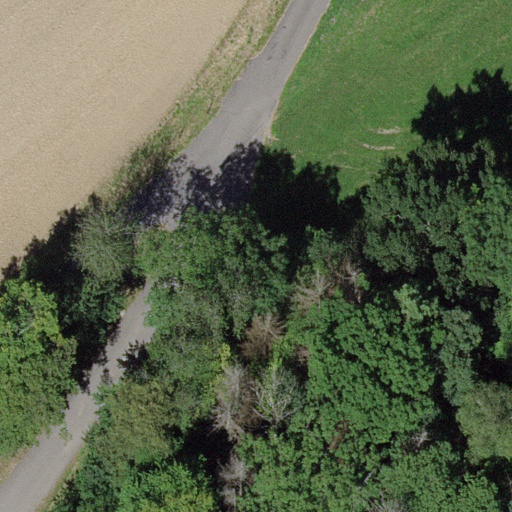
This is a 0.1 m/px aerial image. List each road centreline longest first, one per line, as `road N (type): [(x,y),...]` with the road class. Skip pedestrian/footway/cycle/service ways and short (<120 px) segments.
road 1 (residential): [(308,0),(223,165),(0,334)]
road 2 (track): [(223,165),(24,488),(0,511)]
